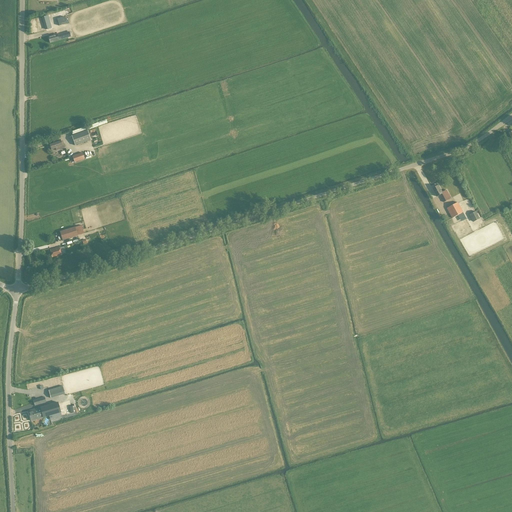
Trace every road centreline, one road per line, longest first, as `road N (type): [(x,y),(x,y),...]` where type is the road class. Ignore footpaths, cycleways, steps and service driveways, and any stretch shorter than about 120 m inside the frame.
road 1 (unclassified): [(18,293),(452,154),(511,117)]
road 2 (unclassified): [(18,293),(22,0)]
road 3 (unclassified): [(11,511),(8,365),(18,293)]
